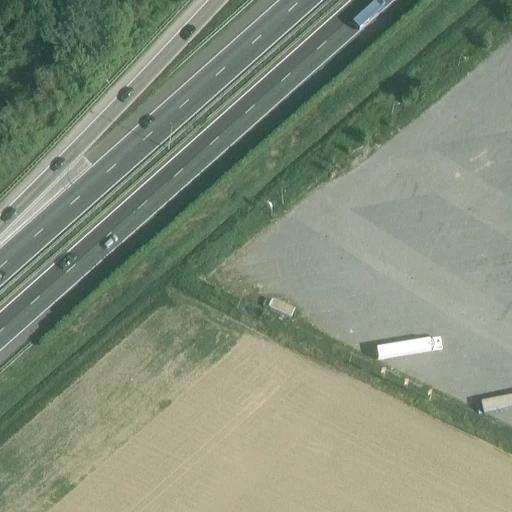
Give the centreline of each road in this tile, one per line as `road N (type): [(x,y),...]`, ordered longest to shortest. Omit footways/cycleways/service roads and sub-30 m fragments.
road 1 (motorway): [(0,330),(371,0)]
road 2 (motorway): [(298,0),(0,264)]
road 3 (motorway): [(215,0),(0,224)]
